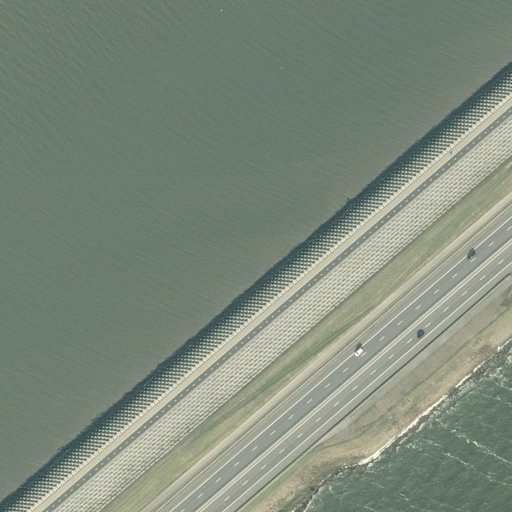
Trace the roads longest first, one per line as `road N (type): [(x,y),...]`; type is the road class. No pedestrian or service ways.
road 1 (motorway): [(511,226),(181,511)]
road 2 (motorway): [(212,511),(511,253)]
